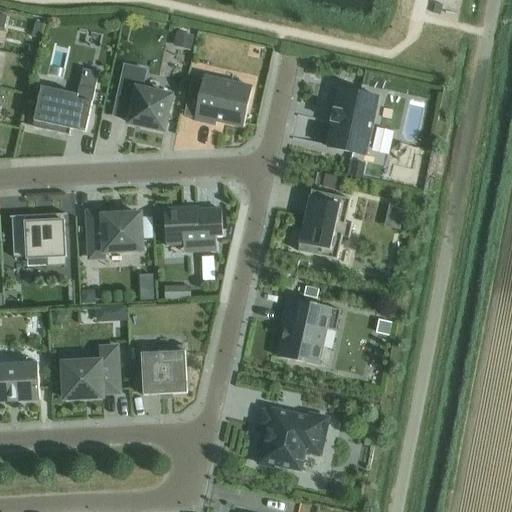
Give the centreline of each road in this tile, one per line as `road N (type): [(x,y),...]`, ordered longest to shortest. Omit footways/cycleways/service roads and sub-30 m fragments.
road 1 (residential): [(0,180),(266,169),(206,434)]
road 2 (unclassified): [(397,511),(494,0)]
road 3 (residential): [(206,434),(188,498),(0,508)]
road 4 (residential): [(0,443),(206,434)]
